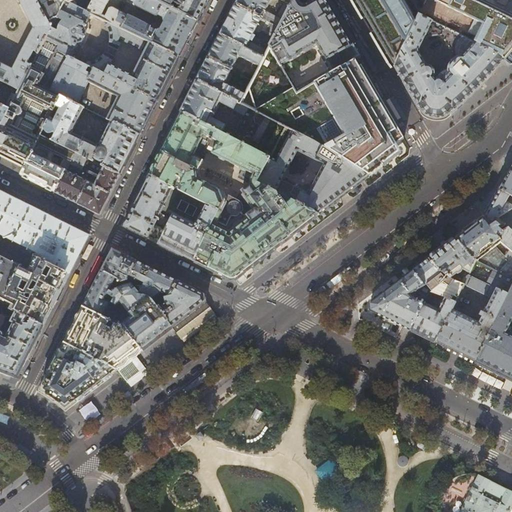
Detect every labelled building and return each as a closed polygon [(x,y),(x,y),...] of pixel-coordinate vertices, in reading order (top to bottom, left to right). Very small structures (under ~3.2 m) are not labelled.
[(0,0),(0,80),(19,91),(32,66),(27,64),(33,51),(38,54),(45,40),(51,28),(35,0),(0,0)] [(35,0),(51,28),(64,2),(63,0),(35,0)] [(92,0),(87,12),(86,12),(90,14),(104,21),(179,58),(187,42),(197,22),(178,12),(171,8),(168,7),(154,0),(92,0)] [(154,0),(168,7),(171,8),(173,4),(179,6),(180,7),(180,6),(181,6),(182,6),(178,12),(197,22),(205,5),(207,0),(154,0)] [(237,0),(235,5),(279,27),(288,7),(284,5),(279,15),(281,16),(280,18),(265,11),(265,10),(267,11),(268,8),(266,8),(267,5),(270,7),(273,0),(280,0),(290,5),(292,0),(237,0)] [(297,0),(292,0),(290,5),(288,7),(279,27),(274,37),(273,38),(270,43),(269,46),(273,53),(281,48),(289,62),(290,62),(299,57),(300,55),(313,47),(318,56),(321,55),(326,63),(332,73),(354,60),(360,57),(353,45),(350,46),(327,8),(322,0),(313,0),(305,5),(304,5),(301,5),(300,4),(299,3),(299,2),(297,0)] [(361,0),(378,27),(377,28),(396,62),(418,16),(418,15),(409,0),(361,0)] [(482,25),(474,42),(497,53),(504,60),(511,49),(511,16),(477,0),(436,0),(436,2),(482,25)] [(87,12),(77,7),(65,1),(64,2),(51,28),(45,40),(58,46),(56,51),(69,57),(72,50),(76,42),(78,43),(81,42),(86,33),(85,30),(83,29),(87,21),(87,20),(90,14),(86,12),(87,12)] [(279,27),(235,5),(227,21),(220,36),(263,57),(268,48),(261,44),(258,40),(251,37),(255,30),(259,32),(261,31),(274,37),(279,27)] [(452,113),(471,95),(485,81),(504,60),(497,53),(474,42),(418,16),(396,62),(394,66),(403,81),(404,83),(404,84),(417,107),(419,109),(420,108),(421,110),(422,112),(423,114),(426,116),(427,117),(429,118),(431,118),(435,119),(437,119),(440,119),(442,118),(446,117),(448,115),(450,114),(451,112),(452,113)] [(167,81),(179,58),(104,21),(105,22),(107,25),(108,28),(109,32),(110,35),(110,39),(109,45),(118,50),(122,41),(144,52),(132,77),(110,66),(114,57),(105,53),(103,56),(100,58),(96,61),(94,62),(90,63),(86,63),(82,64),(157,101),(167,81)] [(263,57),(220,36),(214,47),(208,58),(230,71),(238,56),(259,66),(263,57)] [(38,85),(56,51),(58,46),(45,40),(38,54),(32,66),(19,91),(9,110),(0,128),(0,156),(6,160),(24,168),(40,136),(44,129),(51,114),(55,107),(60,97),(38,85)] [(269,46),(268,48),(263,57),(259,66),(251,81),(248,86),(244,96),(240,104),(265,117),(292,131),(369,177),(386,164),(400,153),(399,150),(401,149),(404,137),(391,115),(385,106),(382,108),(354,60),(332,73),(296,94),(273,53),(269,46)] [(82,64),(69,57),(56,51),(38,85),(60,97),(77,105),(88,82),(118,97),(107,120),(111,122),(139,135),(148,119),(157,101),(82,64)] [(230,71),(208,58),(203,70),(197,81),(240,104),(244,96),(223,85),(230,71)] [(0,105),(9,110),(19,91),(0,80),(0,105)] [(240,104),(197,81),(189,96),(181,113),(248,148),(252,141),(258,144),(267,127),(261,124),(265,117),(240,104)] [(84,108),(77,105),(60,97),(55,107),(60,110),(56,116),(51,114),(44,129),(44,131),(45,132),(46,133),(47,134),(48,134),(49,135),(50,134),(52,134),(52,133),(55,135),(51,142),(76,153),(119,175),(129,155),(139,135),(111,122),(99,145),(97,146),(71,134),(84,108)] [(0,128),(9,110),(0,105),(0,128)] [(248,148),(181,113),(175,124),(166,142),(154,165),(149,175),(178,190),(218,210),(193,262),(212,271),(229,280),(231,280),(232,280),(234,280),(235,279),(238,285),(240,285),(259,270),(284,251),(323,221),(319,215),(256,183),(269,159),(248,148)] [(369,177),(292,131),(276,162),(269,158),(269,159),(256,183),(319,215),(329,207),(354,188),(369,177)] [(76,153),(51,142),(40,136),(24,168),(20,175),(37,184),(54,192),(66,171),(68,168),(76,153)] [(119,175),(76,153),(68,168),(80,174),(88,169),(90,170),(89,173),(98,178),(95,186),(66,171),(54,192),(74,202),(99,215),(110,194),(119,175)] [(511,165),(510,169),(499,189),(511,196),(511,165)] [(167,212),(178,190),(149,175),(136,201),(123,227),(141,236),(159,245),(166,231),(154,225),(162,210),(167,212)] [(496,219),(511,208),(511,196),(499,189),(491,204),(483,217),(488,224),(496,219)] [(218,210),(178,190),(167,212),(167,213),(172,216),(171,219),(166,231),(159,245),(174,252),(193,262),(218,210)] [(19,202),(0,192),(0,256),(9,261),(11,256),(0,250),(0,234),(21,245),(20,248),(26,251),(28,248),(37,253),(35,257),(69,274),(77,258),(88,237),(68,226),(19,202)] [(511,208),(496,219),(504,226),(508,229),(511,232),(511,208)] [(483,217),(471,226),(455,238),(470,259),(475,261),(499,273),(511,256),(511,232),(508,229),(504,232),(501,229),(504,226),(496,219),(488,224),(483,217)] [(436,253),(429,259),(436,269),(450,278),(462,269),(470,273),(475,261),(470,259),(455,238),(443,248),(436,253)] [(106,261),(101,271),(120,281),(117,286),(118,289),(120,288),(122,287),(127,286),(132,285),(133,285),(134,282),(127,280),(136,261),(123,254),(112,249),(106,261)] [(4,296),(19,266),(9,261),(0,256),(0,304),(13,311),(17,302),(4,296)] [(510,278),(511,275),(511,256),(499,273),(510,278)] [(17,302),(13,311),(15,313),(25,317),(31,320),(42,326),(56,300),(69,274),(35,257),(31,265),(28,271),(20,266),(19,266),(4,296),(17,302)] [(453,281),(450,278),(436,269),(429,259),(412,272),(428,293),(429,293),(431,294),(442,298),(455,303),(460,293),(464,285),(461,283),(453,281)] [(156,270),(136,261),(127,280),(134,282),(133,285),(138,285),(140,285),(141,285),(142,286),(142,287),(143,287),(143,288),(141,292),(139,294),(139,296),(140,295),(141,296),(144,296),(146,297),(148,297),(150,299),(151,300),(153,301),(154,303),(155,303),(155,304),(172,292),(178,281),(156,270)] [(511,278),(510,278),(499,273),(475,261),(470,273),(468,276),(471,277),(507,295),(474,362),(507,378),(511,380),(511,278)] [(21,264),(20,266),(28,271),(31,265),(25,263),(24,265),(23,265),(21,264)] [(115,290),(118,289),(117,286),(120,281),(101,271),(92,289),(82,307),(108,320),(109,317),(110,315),(110,313),(111,311),(114,307),(115,305),(112,303),(113,302),(110,300),(107,301),(105,300),(106,298),(107,299),(109,298),(107,296),(108,295),(107,294),(109,291),(112,292),(115,290)] [(423,303),(424,301),(427,294),(428,293),(412,272),(407,276),(370,304),(371,311),(406,328),(410,330),(423,303)] [(467,286),(471,277),(468,276),(463,278),(461,283),(464,285),(467,286)] [(507,295),(471,277),(467,286),(464,285),(460,293),(463,295),(466,289),(486,299),(487,297),(491,299),(486,308),(484,307),(482,312),(483,313),(483,314),(481,312),(479,316),(481,317),(478,324),(451,310),(435,343),(455,353),(474,362),(507,295)] [(190,288),(178,281),(172,292),(155,304),(171,328),(172,328),(188,316),(205,302),(205,295),(190,288)] [(139,294),(132,285),(127,286),(122,287),(120,288),(118,289),(115,290),(112,292),(109,291),(107,294),(108,295),(114,299),(113,302),(112,303),(115,305),(116,305),(120,302),(131,317),(121,325),(142,351),(155,341),(171,328),(155,304),(155,303),(154,303),(153,301),(151,300),(150,299),(148,297),(146,297),(144,296),(141,296),(140,295),(139,296),(139,294)] [(451,310),(455,303),(442,298),(441,301),(434,298),(433,299),(429,307),(423,303),(410,330),(413,332),(435,343),(451,310)] [(181,339),(214,314),(205,302),(188,316),(172,328),(181,339)] [(108,321),(108,320),(82,307),(73,325),(64,343),(116,370),(117,370),(125,364),(135,356),(142,351),(121,325),(120,324),(117,326),(108,321)] [(111,311),(110,313),(117,321),(120,318),(119,317),(120,316),(114,307),(111,311)] [(0,371),(4,373),(16,378),(32,347),(42,326),(31,320),(28,325),(23,322),(25,317),(15,313),(11,322),(13,324),(5,340),(1,338),(2,337),(3,336),(3,335),(3,334),(2,333),(1,333),(0,332),(0,371)] [(85,394),(116,370),(64,343),(52,366),(39,391),(54,400),(65,409),(85,394)] [(181,354),(179,351),(169,359),(171,361),(174,362),(181,357),(181,354)] [(126,381),(144,368),(135,356),(125,364),(117,370),(126,381)] [(251,418),(257,421),(260,417),(262,413),(256,409),(253,414),(251,418)] [(202,436),(198,431),(194,435),(197,440),(202,436)] [(397,461),(397,462),(397,464),(398,466),(400,467),(402,468),(404,468),(405,467),(407,466),(408,464),(408,462),(408,460),(407,459),(406,458),(405,457),(403,456),(402,457),(400,457),(399,458),(398,459),(397,461)] [(318,474),(334,486),(346,470),(330,458),(318,474)] [(511,511),(511,493),(503,491),(498,488),(492,485),(478,476),(477,476),(475,475),(474,475),(472,475),(469,474),(466,474),(463,475),(460,476),(457,477),(455,478),(452,480),(449,482),(447,484),(445,486),(444,489),(442,492),(441,495),(440,498),(440,504),(440,507),(441,510),(441,511),(511,511)]
